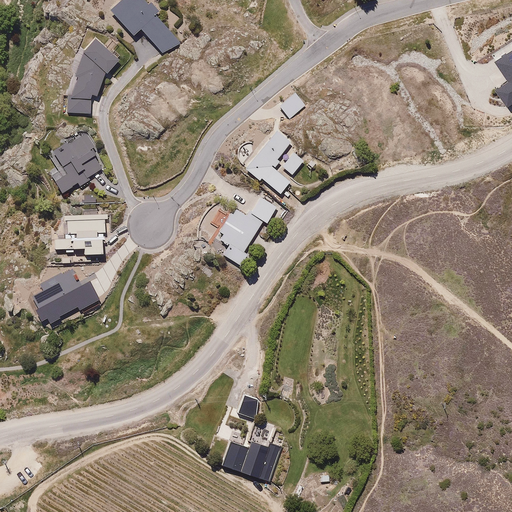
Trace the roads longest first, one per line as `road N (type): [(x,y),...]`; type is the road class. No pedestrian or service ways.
road 1 (unclassified): [(511,146),(464,168),(361,191),(311,217),(212,352),(151,402),(0,435)]
road 2 (residential): [(420,0),(363,17),(218,127),(189,181),(149,215)]
